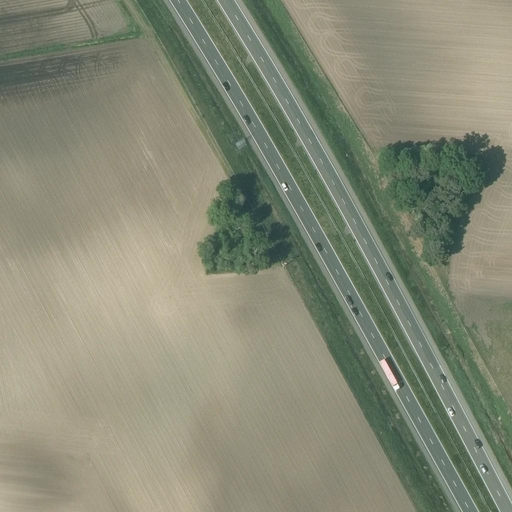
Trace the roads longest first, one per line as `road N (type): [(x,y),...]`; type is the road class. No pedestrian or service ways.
road 1 (motorway): [(174,0),(268,151),(468,511)]
road 2 (motorway): [(510,511),(222,0)]
road 3 (track): [(125,0),(273,260)]
